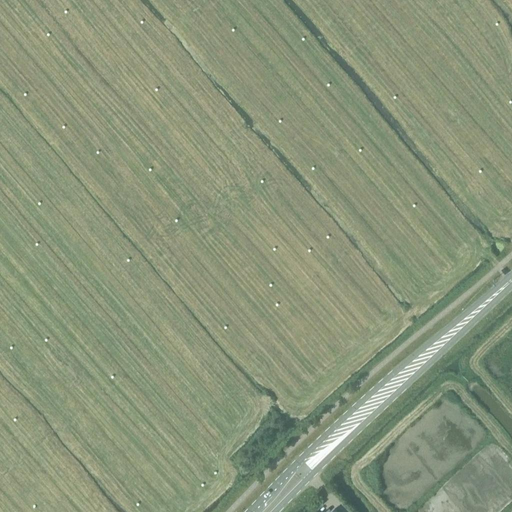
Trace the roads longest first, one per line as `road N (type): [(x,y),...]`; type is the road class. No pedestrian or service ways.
road 1 (primary): [(510,283),(376,389),(249,511)]
road 2 (primary): [(275,511),(510,283)]
